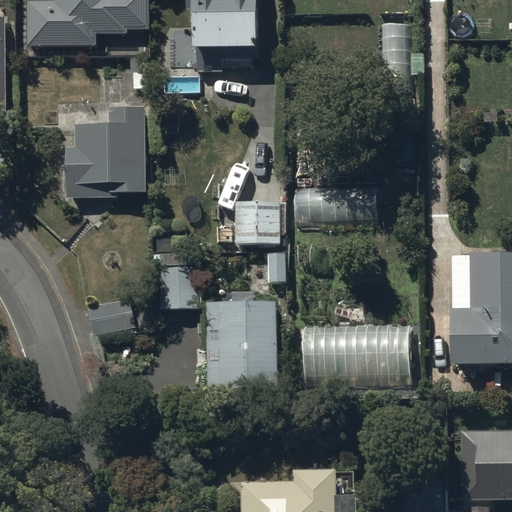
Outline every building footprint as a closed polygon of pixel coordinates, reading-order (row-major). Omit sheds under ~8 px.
[(55,0),(56,4),(29,4),(28,49),(98,49),(98,37),(129,37),(129,33),(150,33),(150,0),(55,0)] [(260,53),(259,0),(188,0),(188,14),(195,14),(196,53),(260,53)] [(148,196),(147,112),(111,111),(111,129),(78,130),(79,150),(68,150),(69,201),(119,201),(119,197),(148,196)] [(378,177),(296,178),(296,226),(378,226),(378,177)] [(287,205),(237,205),(237,247),(281,248),(281,237),(287,237),(287,205)] [(376,233),(335,233),(335,250),(377,250),(376,233)] [(286,252),(268,253),(269,282),(286,282),(286,252)] [(511,369),(511,259),(473,260),(473,262),(455,261),(456,315),(454,315),(455,370),(511,369)] [(198,268),(160,269),(161,310),(199,310),(198,268)] [(278,392),(277,305),(254,306),(254,295),(233,296),(233,305),(209,306),(210,393),(278,392)] [(129,328),(122,301),(88,310),(95,337),(129,328)] [(411,327),(305,328),(305,386),(411,385),(411,327)] [(511,432),(462,433),(463,503),(511,502),(511,432)] [(298,488),(245,489),(245,511),(339,511),(339,476),(297,477),(298,488)] [(446,511),(447,476),(395,476),(394,511),(446,511)]
